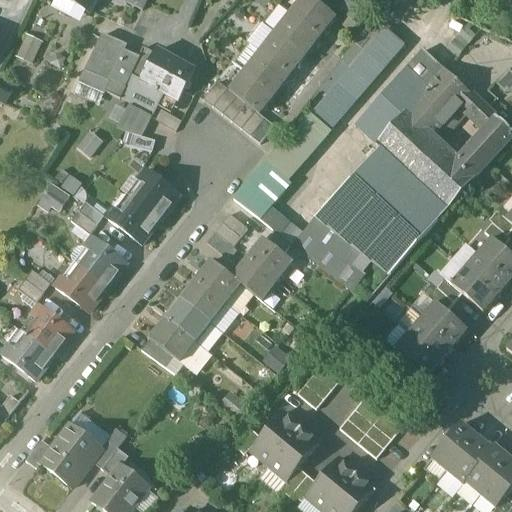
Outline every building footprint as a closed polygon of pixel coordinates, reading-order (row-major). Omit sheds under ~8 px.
[(96,0),(55,0),(52,8),(68,16),(73,5),(90,14),(96,0)] [(148,0),(130,0),(128,5),(143,12),(148,0)] [(336,20),(310,0),(302,0),(290,16),(320,40),(336,20)] [(320,40),(290,16),(275,35),(305,59),(320,40)] [(356,102),(357,104),(405,49),(386,32),(338,87),(356,102)] [(305,59),(275,35),(260,54),(290,78),(305,59)] [(35,62),(41,40),(24,36),(19,57),(35,62)] [(138,60),(115,49),(117,44),(103,37),(86,73),(109,84),(104,94),(119,101),(120,100),(130,77),(138,60)] [(141,83),(140,84),(149,90),(156,93),(173,61),(157,52),(141,83)] [(407,70),(428,90),(444,73),(423,53),(407,70)] [(290,78),(260,54),(244,74),(275,98),(290,78)] [(173,61),(156,93),(163,97),(164,96),(178,104),(194,73),(173,61)] [(407,70),(354,127),(375,147),(405,114),(428,90),(407,70)] [(501,99),(511,85),(511,75),(506,71),(491,91),(501,99)] [(428,90),(405,114),(432,139),(471,98),(444,73),(428,90)] [(275,98),(244,74),(229,93),(236,99),(246,106),(255,114),(260,117),(275,98)] [(130,77),(120,100),(130,105),(140,84),(141,83),(130,77)] [(140,84),(130,105),(139,109),(149,90),(140,84)] [(227,92),(218,84),(204,102),(213,109),(227,92)] [(338,87),(311,117),(330,133),(356,102),(338,87)] [(156,93),(149,90),(139,109),(145,113),(151,102),(156,93)] [(227,92),(213,109),(223,116),(236,99),(229,93),(227,92)] [(163,97),(156,93),(151,102),(158,106),(163,97)] [(246,106),(236,99),(223,116),(232,124),(246,106)] [(158,106),(151,102),(145,113),(153,117),(158,106)] [(114,105),(108,120),(117,124),(123,108),(114,105)] [(502,127),(478,105),(468,116),(484,131),(482,133),(487,138),(461,166),(477,180),(511,142),(511,131),(505,125),(502,127)] [(246,106),(232,124),(242,131),(255,114),(246,106)] [(152,120),(129,108),(118,131),(127,135),(143,140),(152,120)] [(255,114),(242,131),(251,138),(264,121),(260,117),(255,114)] [(432,139),(405,114),(375,147),(447,214),(477,180),(461,166),(432,139)] [(232,201),(261,226),(274,211),(310,169),(305,165),(332,135),(330,133),(311,117),(284,148),(281,145),(232,201)] [(264,121),(251,138),(260,146),(274,129),(264,121)] [(89,132),(76,150),(91,160),(104,143),(89,132)] [(386,279),(447,214),(375,147),(372,150),(378,155),(302,237),(294,245),(351,297),(377,270),(386,279)] [(179,199),(146,173),(138,184),(146,190),(136,204),(160,223),(179,199)] [(72,196),(80,184),(70,176),(61,188),(72,196)] [(37,204),(56,217),(69,198),(50,184),(37,204)] [(160,223),(136,204),(124,219),(116,213),(109,223),(141,248),(160,223)] [(104,219),(86,206),(79,215),(97,229),(104,219)] [(261,226),(294,245),(302,237),(274,211),(261,226)] [(97,229),(79,215),(71,225),(90,239),(97,229)] [(230,215),(214,233),(232,248),(247,230),(230,215)] [(511,227),(507,223),(497,215),(489,224),(493,227),(508,239),(511,234),(511,227)] [(508,239),(493,227),(485,236),(492,242),(503,252),(511,242),(508,239)] [(238,254),(215,236),(207,246),(226,261),(234,259),(238,254)] [(293,266),(262,241),(247,261),(277,285),(293,266)] [(126,267),(94,242),(86,252),(93,258),(83,272),(108,291),(126,267)] [(511,259),(503,252),(492,242),(479,258),(510,285),(511,282),(511,259)] [(510,285),(479,258),(465,273),(497,300),(510,285)] [(277,285),(247,261),(232,280),(241,288),(240,288),(262,305),(277,285)] [(232,280),(211,263),(195,283),(226,307),(240,288),(241,288),(232,280)] [(17,288),(34,303),(49,286),(32,271),(17,288)] [(83,272),(72,287),(64,280),(56,291),(89,316),(108,291),(83,272)] [(497,300),(465,273),(452,288),(462,297),(483,315),(497,300)] [(452,288),(445,282),(437,291),(455,306),(462,297),(452,288)] [(226,307),(195,283),(180,302),(211,326),(226,307)] [(437,291),(429,300),(436,306),(447,316),(455,306),(437,291)] [(211,326),(180,302),(165,321),(196,346),(211,326)] [(447,316),(436,306),(422,322),(454,349),(468,334),(447,316)] [(73,335),(40,309),(32,320),(40,326),(29,340),(54,359),(73,335)] [(196,346),(165,321),(150,341),(151,343),(176,362),(180,365),(196,346)] [(454,349),(422,322),(409,337),(441,364),(454,349)] [(441,364),(409,337),(396,352),(407,362),(427,380),(441,364)] [(54,359),(29,340),(18,355),(10,349),(3,359),(35,384),(54,359)] [(176,362),(151,343),(143,354),(168,372),(176,362)] [(194,376),(209,357),(196,346),(180,365),(176,362),(168,372),(171,376),(178,377),(184,369),(194,376)] [(396,352),(389,346),(381,355),(399,371),(407,362),(396,352)] [(274,347),(262,362),(278,374),(290,359),(274,347)] [(347,376),(329,361),(321,370),(340,385),(347,376)] [(340,385),(321,370),(314,379),(332,395),(340,385)] [(332,395),(314,379),(306,389),(324,404),(332,395)] [(324,404),(306,389),(298,398),(317,413),(324,404)] [(234,417),(244,407),(231,393),(221,402),(234,417)] [(389,411),(371,395),(363,405),(382,420),(389,411)] [(382,420),(363,405),(355,414),(374,429),(382,420)] [(408,426),(389,411),(382,420),(400,435),(408,426)] [(374,429),(355,414),(348,423),(366,438),(374,429)] [(262,441),(252,453),(270,468),(301,431),(283,416),(262,441)] [(400,435),(382,420),(374,429),(392,444),(400,435)] [(366,438),(348,423),(340,432),(359,447),(366,438)] [(461,426),(431,463),(447,476),(477,439),(461,426)] [(53,452),(41,467),(73,491),(92,466),(102,453),(101,452),(70,429),(53,452)] [(392,444),(374,429),(366,438),(385,454),(392,444)] [(301,431),(270,468),(289,483),(299,471),(320,447),(301,431)] [(262,441),(252,433),(236,451),(246,460),(252,453),(262,441)] [(385,454),(366,438),(359,447),(377,463),(385,454)] [(477,439),(447,476),(463,489),(465,487),(465,486),(493,452),(492,452),(477,439)] [(42,444),(26,465),(37,473),(41,467),(53,452),(42,444)] [(107,444),(101,452),(102,453),(92,466),(102,473),(118,452),(107,444)] [(493,452),(465,486),(465,487),(480,499),(511,462),(495,449),(492,452),(493,452)] [(118,452),(102,473),(112,480),(121,468),(122,469),(129,460),(118,452)] [(318,487),(308,499),(323,511),(327,511),(357,477),(338,462),(318,487)] [(511,462),(480,499),(496,511),(506,500),(511,492),(511,462)] [(112,480),(92,506),(99,511),(132,511),(150,489),(122,469),(121,468),(112,480)] [(289,483),(281,493),(290,501),(293,498),(308,479),(299,471),(289,483)] [(357,477),(327,511),(359,511),(376,493),(357,477)] [(308,479),(293,498),(302,505),(308,499),(318,487),(308,479)] [(496,511),(511,511),(511,504),(506,500),(496,511)]
